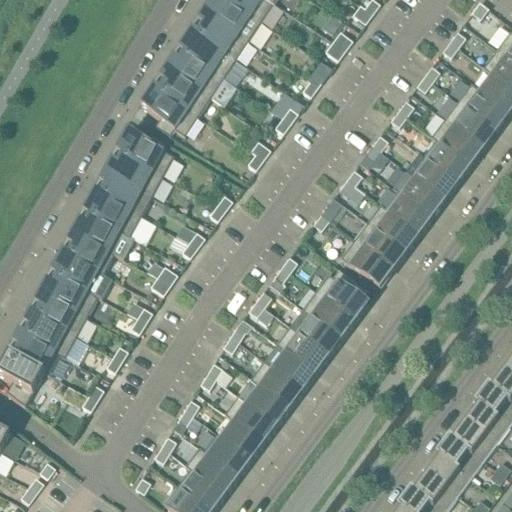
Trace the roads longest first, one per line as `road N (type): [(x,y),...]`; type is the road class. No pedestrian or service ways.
road 1 (residential): [(511,170),(257,511)]
road 2 (residential): [(169,0),(0,281)]
road 3 (residential): [(370,511),(511,323)]
road 4 (residential): [(0,405),(140,511)]
